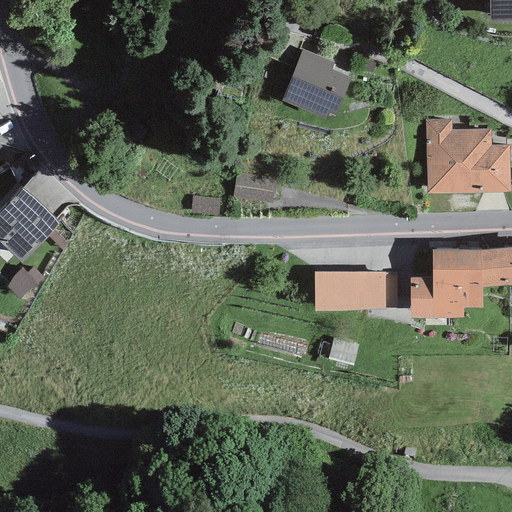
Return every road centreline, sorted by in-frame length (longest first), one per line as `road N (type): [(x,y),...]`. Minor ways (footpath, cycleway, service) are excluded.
road 1 (tertiary): [(511,222),(297,229),(151,220),(83,186),(50,155),(31,123),(0,23)]
road 2 (residential): [(0,411),(117,433),(272,420),(401,467),(511,478)]
road 3 (residential): [(511,119),(389,58),(293,26),(278,0)]
